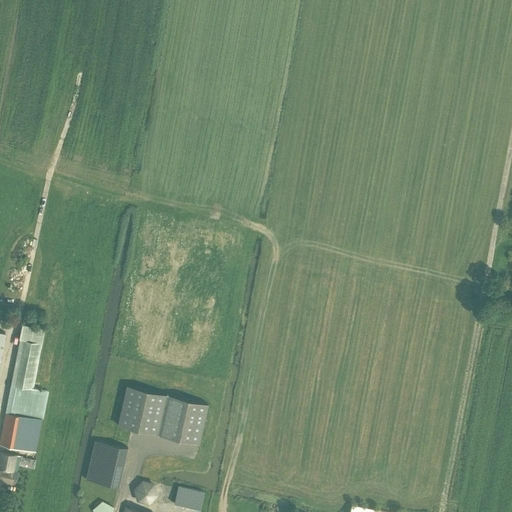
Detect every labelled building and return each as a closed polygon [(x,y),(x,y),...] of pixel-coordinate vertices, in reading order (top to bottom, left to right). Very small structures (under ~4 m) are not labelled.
[(19,339),(20,339),(0,441),(0,442),(36,450),(42,419),(48,390),(33,387),(45,328),(22,323),(19,339)] [(118,424),(199,443),(208,403),(127,384),(118,424)] [(86,479),(119,486),(128,447),(95,439),(86,479)] [(0,451),(0,452),(0,467),(17,471),(20,455),(0,451)] [(134,488),(135,492),(134,492),(136,496),(138,500),(149,502),(152,499),(154,497),(157,494),(153,483),(142,480),(134,488)] [(174,503),(200,509),(204,491),(178,486),(174,503)] [(96,499),(93,511),(110,511),(112,502),(96,499)]
